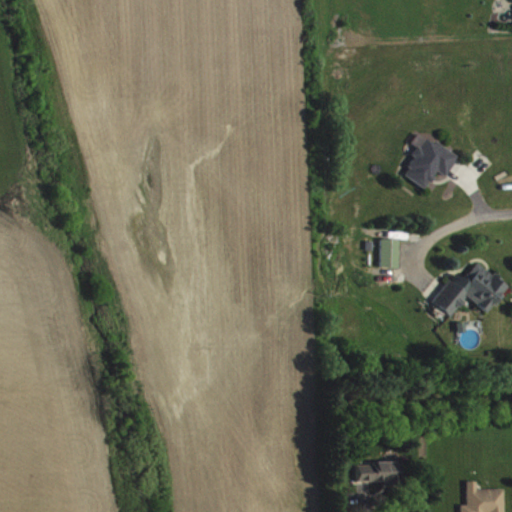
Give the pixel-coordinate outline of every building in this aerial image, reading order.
[(458,165),(419,139),(411,151),(420,157),(403,182),(426,196),(438,178),(446,184),(458,165)] [(382,275),(399,276),(400,247),(383,246),(382,275)] [(432,309),(450,324),(466,304),(487,321),(508,294),(477,269),(459,292),(450,286),(432,309)] [(358,490),(398,489),(398,470),(357,471),(358,490)] [(504,511),(505,496),(477,497),(477,489),(467,489),(467,511),(504,511)]
